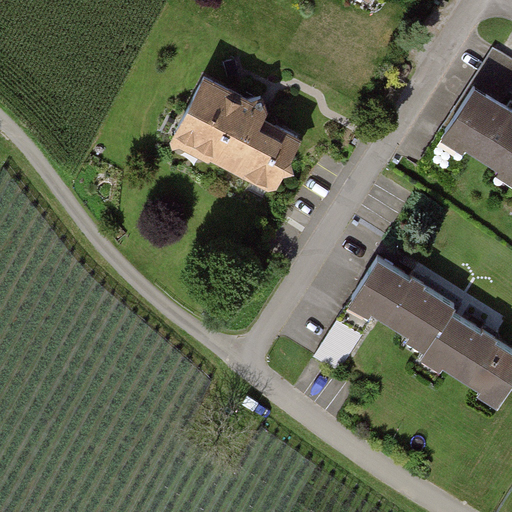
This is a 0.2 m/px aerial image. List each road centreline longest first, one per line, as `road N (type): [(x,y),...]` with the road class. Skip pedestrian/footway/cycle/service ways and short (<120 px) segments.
road 1 (residential): [(241,363),(476,0)]
road 2 (residential): [(0,121),(111,259),(241,363)]
road 3 (residential): [(455,511),(374,464),(241,363)]
